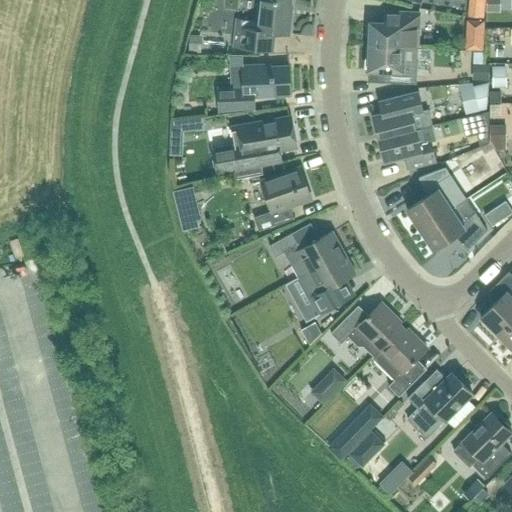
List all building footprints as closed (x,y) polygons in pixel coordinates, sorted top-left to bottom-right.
[(289,0),(258,0),(256,21),(234,19),(232,46),(271,50),(273,32),(287,34),(289,14),(288,14),(289,0)] [(418,12),(390,10),(384,10),(383,22),(369,22),(368,46),(403,47),(417,48),(418,12)] [(482,21),(466,20),(465,48),(481,49),(482,21)] [(199,45),(223,50),(226,38),(201,32),(199,45)] [(415,84),(416,61),(402,61),(403,47),(368,46),(367,70),(388,70),(387,82),(415,84)] [(218,114),(253,110),(253,96),(289,94),(287,65),(262,67),(262,65),(241,65),(242,87),(217,88),(218,114)] [(511,90),(511,68),(490,69),(491,91),(511,90)] [(415,129),(431,125),(427,109),(422,110),(417,91),(378,101),(381,113),(372,115),(377,138),(415,129)] [(472,114),(475,129),(480,145),(486,140),(487,111),(487,110),(472,114)] [(191,116),(177,118),(169,118),(168,154),(181,154),(181,130),(203,128),(202,116),(191,116)] [(231,130),(234,145),(211,149),(216,173),(281,161),(279,149),(295,146),(290,116),(233,126),(231,130)] [(468,121),(446,123),(447,138),(469,137),(468,121)] [(435,139),(431,125),(415,129),(377,138),(383,161),(404,156),(407,167),(434,161),(429,141),(435,140),(435,139)] [(464,179),(473,165),(462,158),(453,172),(464,179)] [(283,208),(310,199),(299,166),(260,180),(270,211),(253,216),(258,230),(287,220),(283,208)] [(419,229),(450,208),(441,195),(457,185),(444,166),(417,177),(422,189),(423,189),(427,194),(406,209),(419,229)] [(180,216),(197,212),(191,186),(173,190),(180,216)] [(486,230),(474,211),(465,198),(450,208),(419,229),(432,249),(454,234),(457,240),(456,241),(466,250),(486,230)] [(308,271),(342,252),(331,231),(305,245),(302,240),(296,243),(290,233),(268,245),(274,256),(283,251),(290,265),(297,277),(308,271)] [(308,271),(297,277),(311,302),(303,307),(309,318),(355,294),(345,278),(354,273),(342,252),(308,271)] [(498,335),(511,322),(511,275),(508,271),(488,290),(497,299),(479,316),(498,335)] [(373,355),(401,327),(390,315),(390,311),(380,302),(378,303),(367,314),(357,305),(330,332),(340,343),(348,335),(357,344),(363,344),(373,355)] [(319,332),(314,321),(300,329),(308,343),(319,332)] [(511,322),(498,335),(511,348),(511,322)] [(413,338),(401,327),(373,355),(374,354),(384,364),(384,369),(394,379),(387,385),(398,395),(425,368),(416,358),(424,350),(426,348),(416,338),(413,338)] [(310,390),(322,402),(344,379),(332,367),(310,390)] [(417,408),(405,419),(426,438),(436,427),(443,420),(445,418),(466,397),(471,392),(451,373),(446,378),(433,391),(423,381),(406,397),(417,408)] [(277,385),(271,392),(285,406),(292,399),(277,385)] [(335,441),(329,447),(340,457),(346,452),(357,440),(381,416),(373,409),(363,419),(361,418),(359,416),(335,441)] [(485,478),(510,452),(501,443),(511,432),(490,411),(461,441),(476,456),(470,462),(485,478)] [(371,430),(349,453),(361,465),(383,442),(371,430)] [(402,476),(418,489),(435,470),(419,456),(402,476)] [(390,498),(403,483),(390,471),(376,485),(390,498)] [(511,474),(503,483),(511,491),(511,504),(511,505),(511,504),(511,474)] [(396,511),(404,511),(419,501),(406,485),(387,500),(396,511)] [(467,494),(473,503),(486,494),(480,485),(467,494)]
